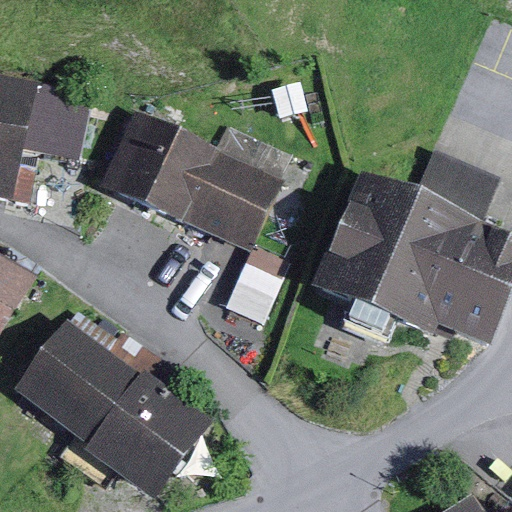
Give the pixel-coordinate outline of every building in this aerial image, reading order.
[(33,91),(0,82),(0,203),(6,205),(33,91)] [(215,155),(129,116),(91,196),(175,235),(178,230),(248,262),(283,186),(279,184),(290,161),(226,131),(215,155)] [(410,203),(355,179),(304,297),(426,349),(432,335),(484,357),(511,291),(511,250),(477,236),(499,185),(431,155),(410,203)] [(0,341),(36,284),(0,260),(0,341)] [(135,384),(63,330),(11,400),(82,453),(77,460),(147,511),(208,431),(138,380),(135,384)] [(480,511),(470,498),(449,511),(480,511)]
